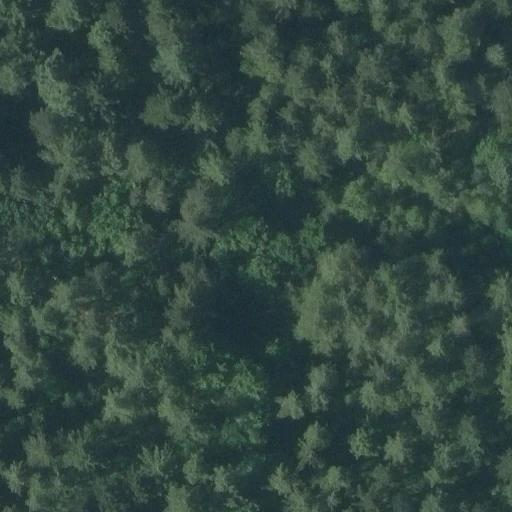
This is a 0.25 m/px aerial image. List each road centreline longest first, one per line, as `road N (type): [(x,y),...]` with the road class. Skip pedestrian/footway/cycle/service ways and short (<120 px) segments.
road 1 (track): [(204,194),(511,132)]
road 2 (track): [(174,374),(0,232)]
road 3 (track): [(0,259),(14,245),(204,194)]
road 4 (track): [(204,194),(285,0)]
road 5 (track): [(332,511),(174,374)]
road 6 (track): [(174,374),(204,194)]
road 7 (track): [(147,511),(174,374)]
